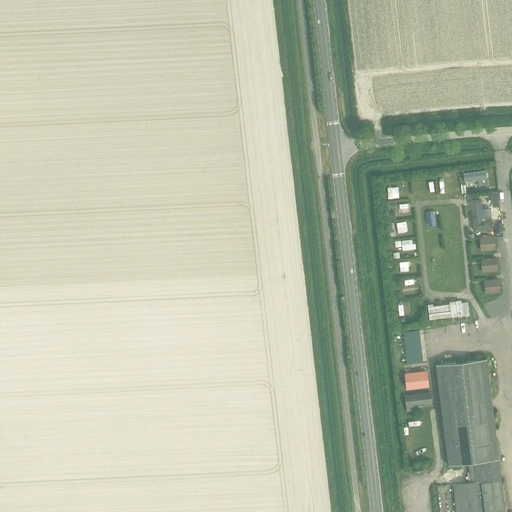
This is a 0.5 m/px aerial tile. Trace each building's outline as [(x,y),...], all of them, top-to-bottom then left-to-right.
[(486,170),(463,173),(464,181),(477,180),(478,186),(483,185),(482,179),(487,178),(486,170)] [(489,197),(468,199),(469,207),(484,205),(484,210),(488,209),(488,205),(489,205),(489,197)] [(490,216),(470,218),(471,226),(484,225),(485,229),(488,229),(488,224),(491,224),(490,216)] [(493,237),(481,238),(482,245),(485,244),(486,250),(495,249),(493,237)] [(496,258),(483,260),(483,266),(487,266),(487,272),(497,271),(496,258)] [(498,280),(486,281),(487,287),(489,287),(490,293),(499,292),(498,280)] [(456,304),(428,307),(429,320),(468,315),(467,303),(461,303),(461,302),(460,301),(457,301),(456,303),(456,304)] [(504,511),(501,479),(486,359),(436,365),(438,385),(447,458),(448,465),(469,463),(471,483),(453,485),(456,511),(504,511)] [(426,370),(404,373),(406,388),(428,386),(426,370)] [(423,394),(405,396),(407,412),(413,411),(413,406),(425,405),(432,404),(430,393),(423,394)]
